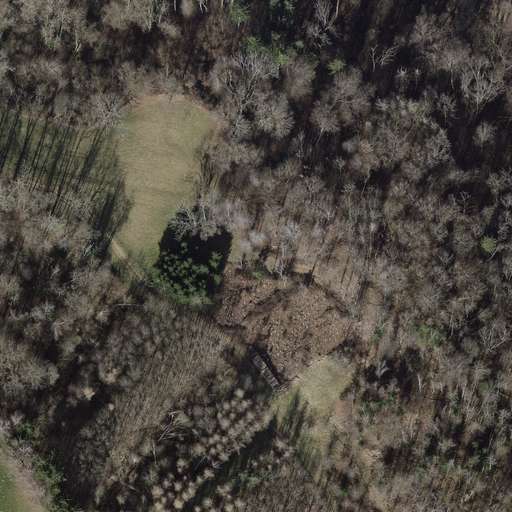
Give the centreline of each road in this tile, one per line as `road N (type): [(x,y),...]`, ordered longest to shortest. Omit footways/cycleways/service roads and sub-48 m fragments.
road 1 (track): [(511,243),(493,200),(438,125),(312,61),(249,16),(206,19),(93,58),(0,34)]
road 2 (track): [(286,427),(238,352),(166,306),(94,206),(51,168),(32,180),(0,171)]
